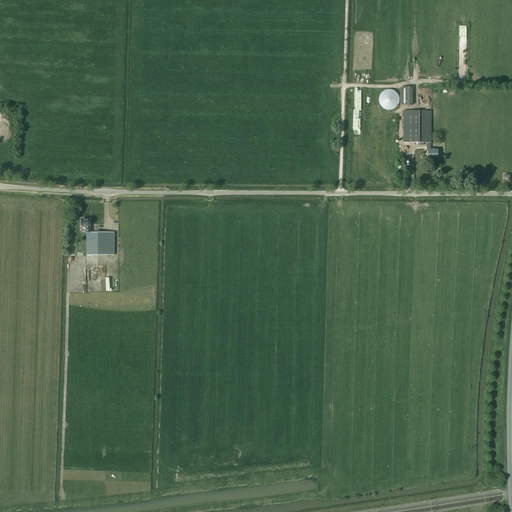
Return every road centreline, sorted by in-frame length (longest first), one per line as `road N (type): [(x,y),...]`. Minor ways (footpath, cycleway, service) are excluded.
road 1 (unclassified): [(0,187),(511,194)]
road 2 (track): [(340,193),(347,0)]
road 3 (tertiary): [(511,504),(511,363)]
